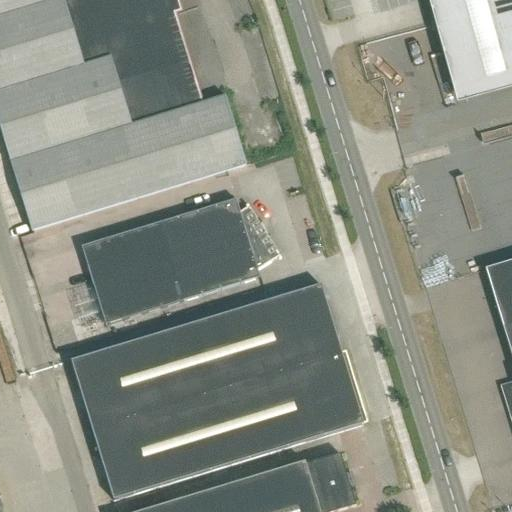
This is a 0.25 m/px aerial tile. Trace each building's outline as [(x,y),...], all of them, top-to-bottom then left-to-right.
[(0,0),(0,130),(31,233),(247,167),(226,97),(196,106),(163,0),(0,0)] [(395,85),(406,80),(398,60),(386,65),(395,85)] [(106,327),(182,304),(260,280),(258,272),(278,259),(279,261),(281,259),(248,206),(246,208),(247,209),(240,214),(236,202),(82,249),(106,327)] [(511,263),(485,272),(511,358),(511,384),(502,388),(511,420),(511,263)] [(71,363),(114,503),(368,425),(346,355),(343,356),(322,287),(71,363)] [(342,511),(356,508),(341,456),(306,466),(306,464),(148,511),(342,511)]
